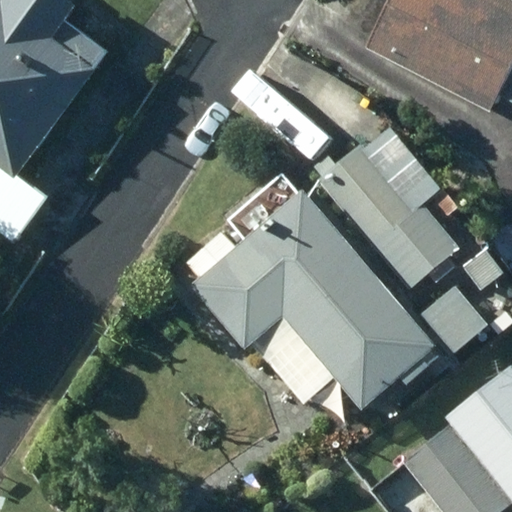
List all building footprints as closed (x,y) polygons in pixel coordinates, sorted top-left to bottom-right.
[(0,0),(0,228),(23,247),(60,199),(35,179),(119,72),(113,68),(124,54),(88,26),(98,12),(82,0),(0,0)] [(511,0),(410,0),(385,48),(506,114),(511,102),(511,0)] [(376,152),(334,186),(420,292),(470,251),(433,206),(425,212),(376,152)] [(325,193),(209,289),(262,353),(266,349),(315,408),(350,380),(377,412),(454,349),(325,193)] [(469,267),(504,318),(511,312),(511,226),(493,240),(498,247),(469,267)] [(495,327),(462,288),(430,316),(463,354),(495,327)] [(511,387),(466,422),(511,483),(511,387)] [(417,466),(451,511),(511,511),(511,495),(464,431),(417,466)]
